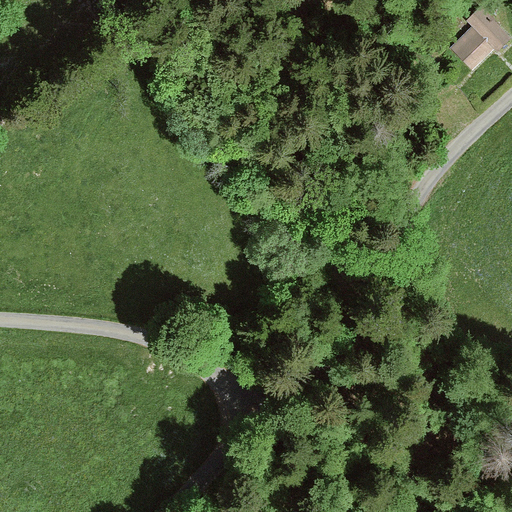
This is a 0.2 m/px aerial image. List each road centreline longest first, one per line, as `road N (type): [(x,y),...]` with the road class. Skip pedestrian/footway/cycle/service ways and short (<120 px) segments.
road 1 (unclassified): [(266,416),(342,355),(420,192),(511,96)]
road 2 (unclassified): [(266,416),(196,360),(152,340),(0,317)]
road 3 (unclassified): [(169,511),(266,416)]
